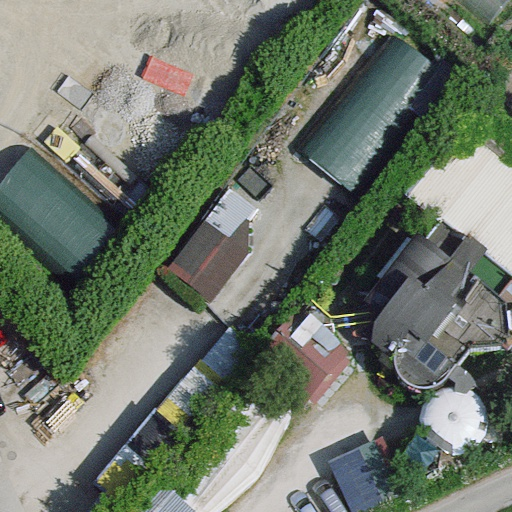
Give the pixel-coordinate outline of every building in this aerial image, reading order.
[(358,189),(452,69),(403,31),(308,150),(358,189)] [(511,166),(456,123),(403,190),(440,218),(482,251),(511,274),(511,166)] [(0,197),(0,199),(84,280),(132,230),(47,149),(0,197)] [(241,191),(176,263),(216,298),(259,251),(240,234),(262,209),(241,191)] [(482,251),(440,218),(425,238),(418,232),(374,287),(389,299),(373,322),(370,342),(377,346),(384,348),(393,348),(393,364),(397,374),(401,381),(411,387),(422,389),(431,387),(441,383),(468,347),(500,342),(511,321),(511,277),(496,299),(466,274),(482,251)] [(258,361),(304,402),(344,356),(298,316),(258,361)] [(340,458),(364,511),(412,491),(389,437),(340,458)] [(204,511),(208,507),(175,487),(160,511),(204,511)]
